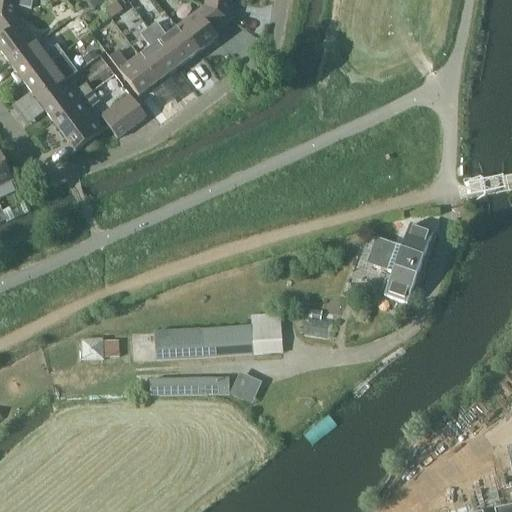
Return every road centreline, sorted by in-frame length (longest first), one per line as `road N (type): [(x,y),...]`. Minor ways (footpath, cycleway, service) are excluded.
road 1 (unclassified): [(0,287),(448,83)]
road 2 (residential): [(0,114),(45,171),(69,175),(149,142),(262,58),(282,0)]
